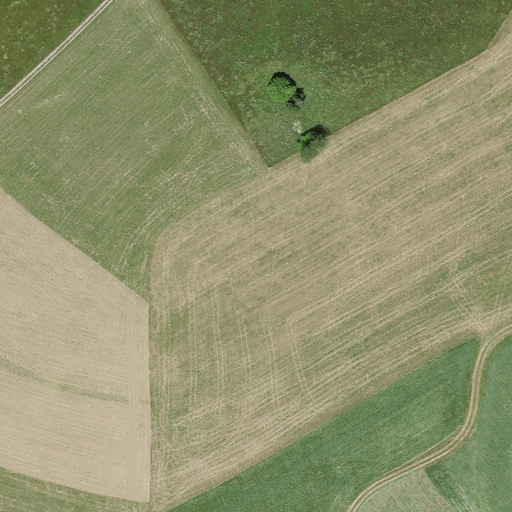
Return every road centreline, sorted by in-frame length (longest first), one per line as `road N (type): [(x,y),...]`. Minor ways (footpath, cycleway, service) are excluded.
road 1 (track): [(351,511),(374,486),(456,443),(471,417),(483,354),(511,328)]
road 2 (track): [(110,0),(0,103)]
